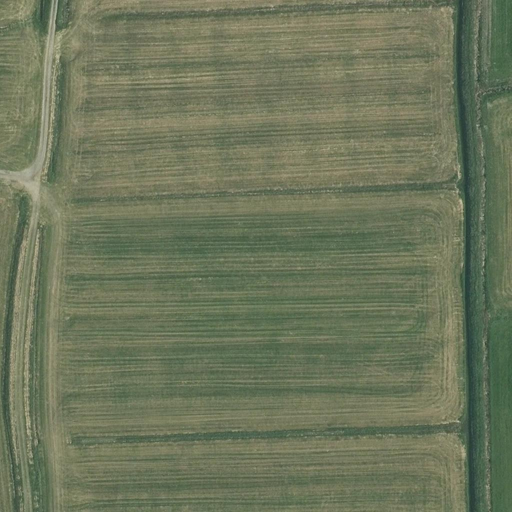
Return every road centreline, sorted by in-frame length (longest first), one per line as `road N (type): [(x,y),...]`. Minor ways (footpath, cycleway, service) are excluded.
road 1 (track): [(53,0),(22,366),(30,511)]
road 2 (track): [(469,0),(482,511)]
